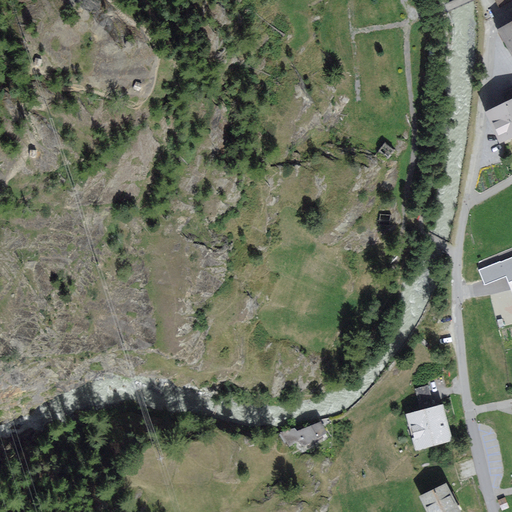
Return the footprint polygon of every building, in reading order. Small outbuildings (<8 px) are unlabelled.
[(511,24),(497,33),(511,57),(511,24)] [(511,101),(485,115),(500,147),(511,140),(511,101)] [(442,406),(406,418),(418,452),(453,440),(442,406)] [(320,420),(299,431),(296,426),(281,434),(288,447),(299,441),(303,447),(328,433),(320,420)] [(460,511),(447,484),(419,498),(425,511),(460,511)] [(505,498),(498,501),(502,511),(509,509),(505,498)]
